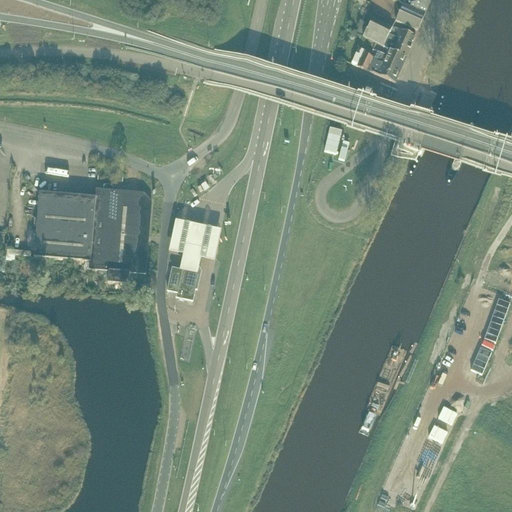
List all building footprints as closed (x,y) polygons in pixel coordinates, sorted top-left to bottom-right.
[(401,0),(399,5),(403,7),(409,10),(425,16),(429,4),(418,0),(401,0)] [(425,16),(409,10),(403,7),(396,23),(418,33),(425,16)] [(391,32),(392,29),(372,20),(368,31),(367,31),(363,39),(384,49),(391,32)] [(391,32),(384,49),(388,51),(386,57),(404,65),(407,59),(416,38),(398,30),(396,29),(392,29),(391,32)] [(386,57),(378,53),(369,73),(395,85),(404,65),(386,57)] [(365,55),(358,69),(368,73),(374,59),(365,55)] [(468,128),(459,149),(453,164),(452,166),(452,167),(453,169),(455,170),(457,170),(458,169),(459,168),(460,167),(475,132),(475,130),(474,128),(473,127),(471,126),(469,127),(468,128)] [(35,250),(34,259),(90,264),(89,272),(99,272),(99,276),(104,284),(108,284),(108,285),(112,285),(129,287),(130,278),(130,276),(130,275),(146,276),(149,244),(148,243),(148,236),(149,236),(152,204),(144,195),(137,194),(136,194),(136,195),(129,194),(112,192),(111,192),(111,193),(106,192),(104,192),(96,191),(95,199),(79,198),(72,198),(72,197),(52,195),(52,196),(44,195),(40,194),(37,226),(37,234),(36,234),(35,243),(36,243),(35,250)] [(5,234),(9,234),(9,245),(14,245),(15,222),(5,221),(5,234)] [(222,232),(176,222),(170,253),(184,256),(180,272),(198,276),(201,260),(215,263),(222,232)] [(184,267),(184,266),(183,266),(182,272),(172,270),(168,293),(177,295),(176,300),(193,303),(195,291),(197,292),(197,291),(201,273),(199,270),(184,267)] [(497,495),(511,500),(511,469),(507,467),(497,495)]
